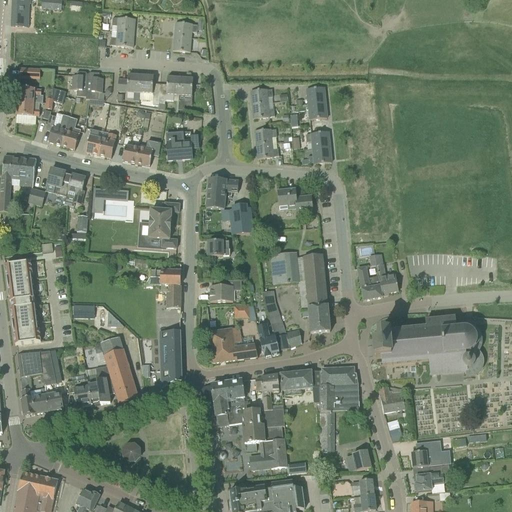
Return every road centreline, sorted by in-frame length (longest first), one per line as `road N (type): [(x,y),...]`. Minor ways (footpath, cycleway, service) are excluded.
road 1 (tertiary): [(348,315),(330,184),(224,171)]
road 2 (residential): [(199,381),(194,182)]
road 3 (tertiary): [(194,182),(0,145)]
road 4 (residential): [(23,451),(199,381)]
road 5 (residential): [(224,171),(211,77),(122,69)]
road 6 (residential): [(397,511),(352,345)]
road 7 (unclassified): [(23,451),(0,285)]
road 8 (tertiary): [(348,315),(511,298)]
road 9 (residential): [(199,381),(352,345)]
road 10 (unclassified): [(157,511),(23,451)]
